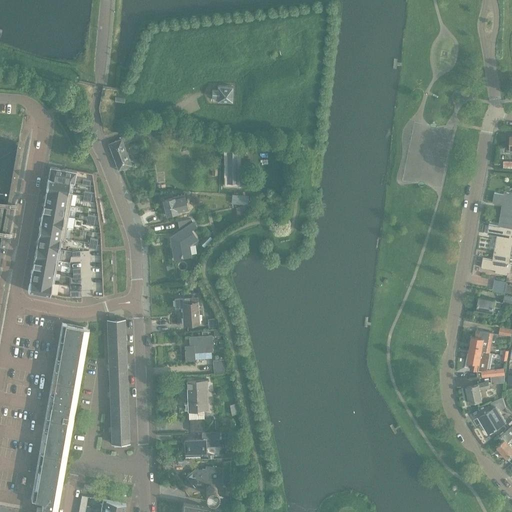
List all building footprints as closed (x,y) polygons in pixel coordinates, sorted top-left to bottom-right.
[(232,102),(233,86),(217,86),(216,89),(212,90),(212,97),(216,98),(217,101),(232,102)] [(133,140),(140,137),(145,136),(144,131),(139,133),(138,131),(131,134),(133,140)] [(511,161),(503,161),(503,169),(511,168),(511,135),(509,136),(509,149),(511,148),(511,161)] [(111,143),(121,169),(132,165),(121,139),(111,143)] [(227,183),(237,183),(237,151),(227,151),(227,183)] [(50,167),(48,178),(74,183),(76,171),(50,167)] [(48,178),(46,189),(72,194),(74,183),(48,178)] [(46,189),(44,201),(70,205),(72,194),(46,189)] [(502,204),(498,226),(508,228),(511,228),(511,193),(504,192),(504,195),(494,193),(492,203),(502,204)] [(176,206),(186,204),(184,194),(173,196),(173,198),(163,200),(167,215),(177,213),(176,206)] [(237,196),(236,203),(248,204),(248,196),(237,196)] [(44,201),(42,212),(68,217),(70,205),(44,201)] [(247,205),(236,207),(237,215),(244,213),(247,205)] [(42,212),(40,223),(66,228),(68,217),(42,212)] [(174,259),(182,258),(191,256),(188,243),(196,239),(191,230),(196,227),(192,219),(179,222),(180,231),(171,237),(174,259)] [(40,223),(38,234),(62,239),(64,239),(66,228),(40,223)] [(497,236),(494,252),(511,255),(511,247),(511,228),(508,228),(498,226),(489,224),(487,234),(497,236)] [(38,234),(36,246),(60,250),(62,239),(38,234)] [(36,246),(34,257),(58,261),(60,250),(36,246)] [(511,255),(494,252),(493,259),(483,258),(481,268),(495,270),(495,272),(507,275),(508,272),(510,272),(511,263),(509,263),(511,255)] [(34,257),(32,268),(56,273),(58,261),(34,257)] [(32,268),(30,280),(52,284),(54,284),(56,273),(32,268)] [(30,280),(28,291),(50,295),(52,284),(30,280)] [(511,296),(504,295),(503,303),(511,304),(511,296)] [(184,325),(200,324),(198,302),(189,303),(189,297),(175,298),(175,307),(182,307),(184,325)] [(500,307),(501,302),(494,301),(494,300),(478,297),(476,309),(492,312),(493,306),(500,307)] [(209,328),(216,327),(215,318),(208,319),(209,328)] [(107,320),(108,348),(111,443),(129,442),(125,320),(107,320)] [(37,500),(42,501),(55,504),(53,510),(54,510),(58,484),(59,482),(69,424),(69,422),(82,352),(82,350),(86,327),(66,324),(35,497),(37,500)] [(499,333),(511,335),(511,330),(511,328),(500,327),(499,333)] [(472,336),(469,349),(484,351),(484,352),(489,353),(493,333),(477,330),(475,337),(472,336)] [(205,352),(212,351),(211,335),(209,335),(208,332),(202,332),(202,336),(190,336),(190,345),(185,346),(186,360),(206,359),(205,352)] [(469,349),(467,361),(471,362),(472,362),(470,369),(478,371),(478,370),(480,371),(481,371),(486,370),(489,353),(484,352),(484,351),(469,349)] [(500,354),(502,354),(501,359),(507,361),(509,351),(503,350),(501,350),(500,354)] [(213,360),(214,373),(226,372),(225,359),(213,360)] [(505,374),(490,375),(490,376),(491,383),(504,382),(505,374)] [(204,410),(208,410),(207,380),(188,381),(188,411),(189,411),(189,418),(190,418),(190,431),(204,431),(204,410)] [(479,389),(490,387),(488,381),(478,384),(466,387),(470,402),(482,400),(479,389)] [(499,410),(506,406),(502,397),(491,402),(494,407),(478,416),(487,432),(505,421),(499,410)] [(230,404),(233,414),(240,412),(238,402),(230,404)] [(511,448),(506,442),(511,436),(511,427),(511,426),(498,437),(502,442),(496,447),(506,458),(511,453),(511,448)] [(185,441),(186,454),(187,459),(201,458),(200,452),(206,452),(206,446),(212,445),(212,439),(219,439),(218,432),(202,433),(203,439),(185,441)] [(193,477),(197,481),(205,482),(204,483),(212,484),(212,485),(211,485),(210,485),(209,485),(208,486),(207,486),(207,487),(206,487),(206,488),(206,489),(206,490),(206,491),(206,492),(206,493),(207,493),(208,495),(209,495),(210,496),(211,496),(212,496),(213,496),(213,495),(214,495),(215,494),(216,494),(216,493),(217,492),(217,491),(217,490),(217,489),(216,488),(216,487),(222,482),(223,467),(206,466),(205,470),(202,470),(193,477)] [(226,511),(227,505),(228,499),(216,497),(214,510),(226,511)] [(124,511),(126,503),(103,499),(101,509),(100,511),(124,511)] [(55,504),(42,501),(41,508),(37,507),(35,511),(52,511),(53,511),(53,510),(55,504)] [(208,511),(209,507),(184,502),(182,510),(185,510),(184,511),(208,511)]
